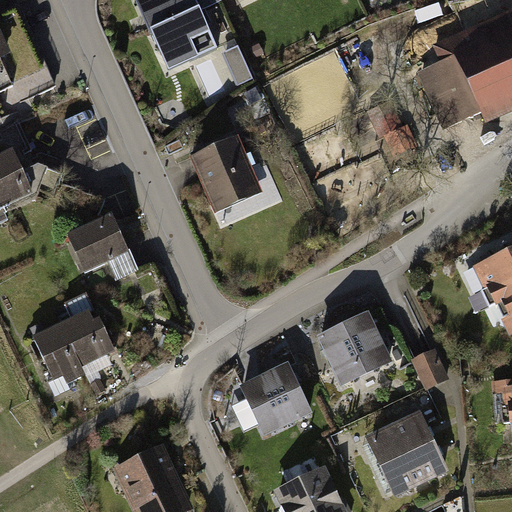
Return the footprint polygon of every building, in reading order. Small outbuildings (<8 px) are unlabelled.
[(143,0),(137,3),(171,76),(220,53),(202,13),(224,2),(223,0),(143,0)] [(443,67),(419,77),(445,134),(483,117),(488,128),(511,117),(511,14),(435,49),(443,67)] [(0,64),(12,59),(0,31),(0,64)] [(24,104),(59,86),(50,67),(14,84),(24,104)] [(239,139),(192,159),(215,214),(263,193),(239,139)] [(0,160),(0,188),(25,178),(14,154),(0,160)] [(25,178),(0,188),(0,214),(35,199),(41,193),(54,198),(64,178),(42,170),(25,178)] [(115,220),(69,239),(85,278),(131,259),(115,220)] [(511,247),(473,267),(488,295),(490,293),(511,283),(511,247)] [(511,283),(490,293),(496,305),(497,304),(504,318),(502,319),(510,336),(511,334),(511,283)] [(368,310),(316,335),(341,386),(392,361),(368,310)] [(90,315),(63,328),(84,372),(117,357),(101,323),(95,326),(90,315)] [(88,380),(84,372),(63,328),(34,342),(55,386),(65,381),(68,389),(88,380)] [(434,350),(413,361),(428,390),(449,379),(434,350)] [(288,361),(239,385),(264,436),(313,413),(288,361)] [(508,403),(509,417),(511,416),(511,380),(492,382),(493,393),(503,392),(504,403),(508,403)] [(365,436),(379,467),(435,441),(420,410),(365,436)] [(379,467),(394,497),(449,471),(435,441),(379,467)] [(163,445),(112,469),(132,511),(187,511),(194,509),(163,445)] [(346,511),(325,466),(273,491),(282,511),(346,511)]
